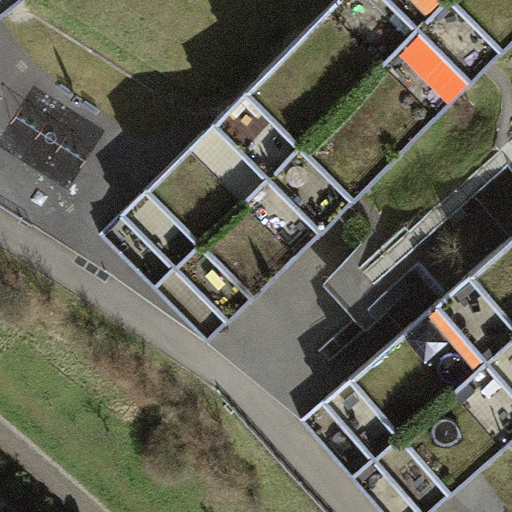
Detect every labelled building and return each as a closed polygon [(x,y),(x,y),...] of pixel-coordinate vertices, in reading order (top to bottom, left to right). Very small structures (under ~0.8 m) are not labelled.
[(0,0),(0,16),(22,0),(0,0)] [(298,142),(414,28),(386,0),(331,0),(244,87),(298,142)] [(386,0),(414,28),(442,0),(386,0)] [(487,68),(502,54),(448,0),(442,0),(414,28),(470,85),(487,68)] [(511,0),(448,0),(502,54),(511,43),(511,0)] [(355,199),(470,85),(414,28),(298,142),(355,199)] [(266,174),(298,142),(244,87),(211,119),(266,174)] [(199,240),(266,174),(211,119),(144,184),(199,240)] [(322,231),(355,199),(298,142),(266,174),(322,231)] [(255,296),(322,231),(266,174),(199,240),(255,296)] [(173,265),(199,240),(144,184),(119,210),(173,265)] [(119,210),(94,234),(149,289),(173,265),(119,210)] [(511,319),(511,235),(470,272),(511,319)] [(229,322),(255,296),(199,240),(173,265),(229,322)] [(229,322),(173,265),(149,289),(205,346),(229,322)] [(484,359),(511,333),(511,319),(470,272),(435,303),(484,359)] [(399,433),(484,359),(435,303),(351,378),(399,433)] [(511,333),(484,359),(511,390),(511,333)] [(511,390),(484,359),(399,433),(452,492),(511,439),(511,390)] [(373,457),(399,433),(351,378),(324,401),(373,457)] [(300,422),(349,477),(373,457),(324,401),(300,422)] [(399,433),(373,457),(421,511),(429,511),(452,492),(399,433)] [(421,511),(373,457),(349,477),(379,511),(421,511)] [(22,511),(0,492),(0,511),(22,511)]
